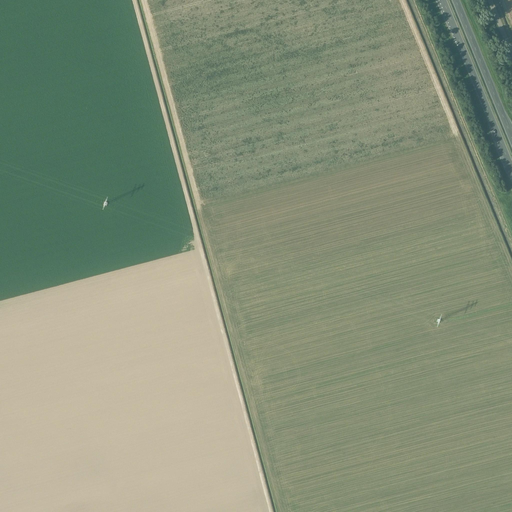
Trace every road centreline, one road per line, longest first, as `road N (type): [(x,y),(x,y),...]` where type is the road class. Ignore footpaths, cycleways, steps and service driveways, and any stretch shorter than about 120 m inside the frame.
road 1 (trunk): [(442,0),(511,169)]
road 2 (trunk): [(511,138),(455,0)]
